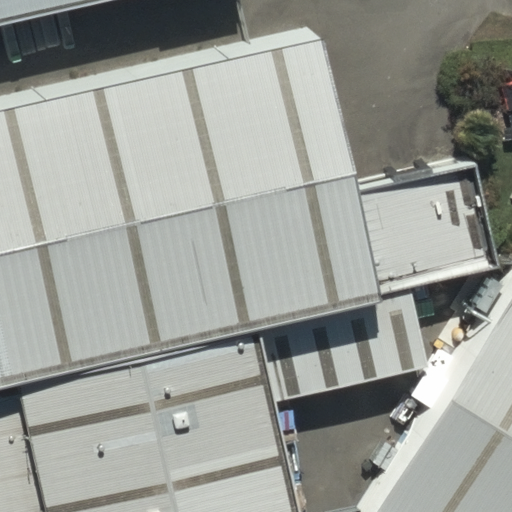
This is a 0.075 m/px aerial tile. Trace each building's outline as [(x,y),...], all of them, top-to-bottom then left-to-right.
[(0,0),(0,16),(70,0),(0,0)] [(337,194),(300,39),(0,109),(0,383),(362,299),(337,194)] [(482,271),(458,167),(337,194),(362,299),(482,271)] [(511,511),(511,276),(510,275),(363,511),(511,511)] [(276,511),(239,338),(2,389),(5,400),(28,511),(276,511)] [(28,511),(5,400),(0,400),(0,511),(28,511)]
